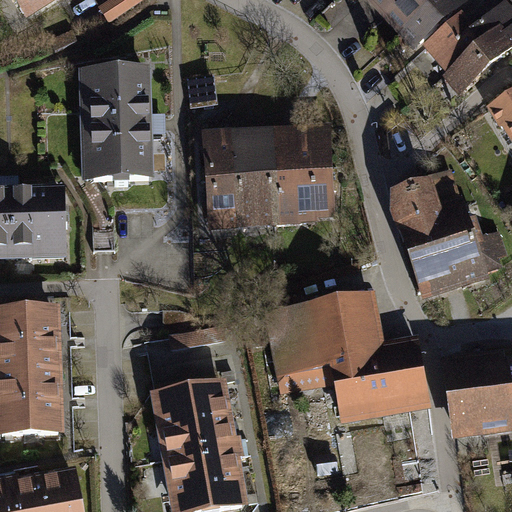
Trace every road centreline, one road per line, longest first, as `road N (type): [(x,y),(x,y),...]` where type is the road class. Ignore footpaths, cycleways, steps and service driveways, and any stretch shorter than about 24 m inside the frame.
road 1 (residential): [(373,184),(350,100),(327,60),(283,24),(235,0)]
road 2 (residential): [(114,511),(106,279)]
road 3 (residential): [(511,75),(373,184)]
road 4 (residential): [(440,511),(450,480),(428,344)]
road 5 (residential): [(428,344),(391,263),(373,184)]
